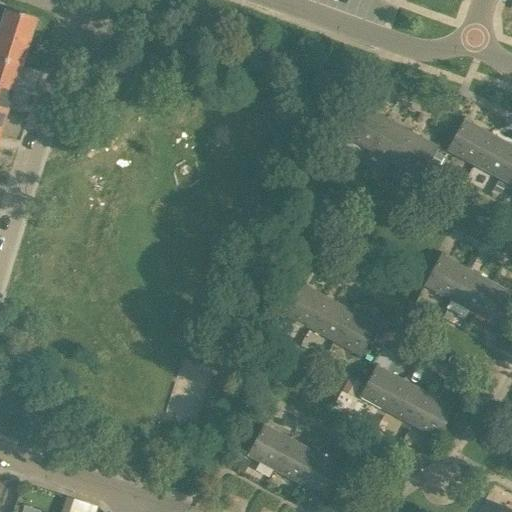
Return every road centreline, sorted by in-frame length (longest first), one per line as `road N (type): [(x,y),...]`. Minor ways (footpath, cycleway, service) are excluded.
road 1 (residential): [(0,253),(74,8),(46,0)]
road 2 (tertiary): [(469,45),(414,50),(272,0)]
road 3 (residential): [(138,501),(0,455)]
road 4 (residential): [(441,481),(435,469),(511,371)]
